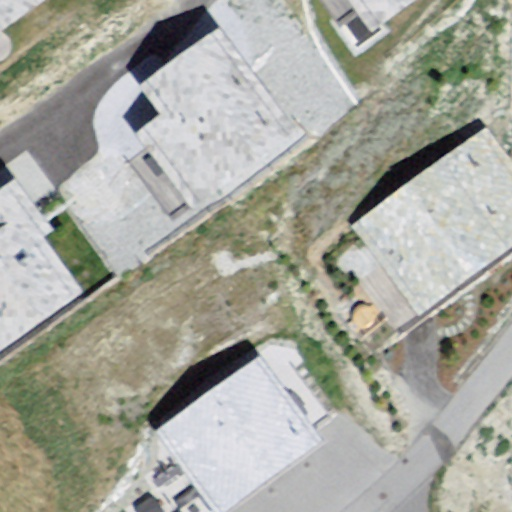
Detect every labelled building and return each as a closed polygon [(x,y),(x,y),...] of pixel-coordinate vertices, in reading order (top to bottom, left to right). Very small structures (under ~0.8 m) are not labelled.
[(0,0),(0,25),(33,0),(0,0)] [(344,0),(361,23),(391,0),(344,0)] [(130,130),(189,210),(299,131),(226,30),(166,72),(182,93),(130,130)] [(511,169),(484,131),(357,224),(423,314),(511,247),(511,169)] [(0,346),(82,287),(9,185),(0,191),(0,346)] [(257,347),(152,425),(216,511),(223,511),(324,437),(257,347)]
